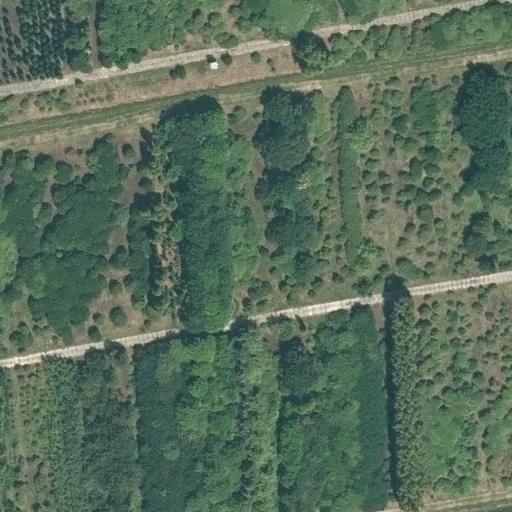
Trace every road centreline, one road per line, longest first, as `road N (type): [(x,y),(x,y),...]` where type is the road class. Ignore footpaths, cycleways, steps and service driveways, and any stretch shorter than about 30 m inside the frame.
road 1 (track): [(511,276),(0,363)]
road 2 (track): [(0,91),(510,0)]
